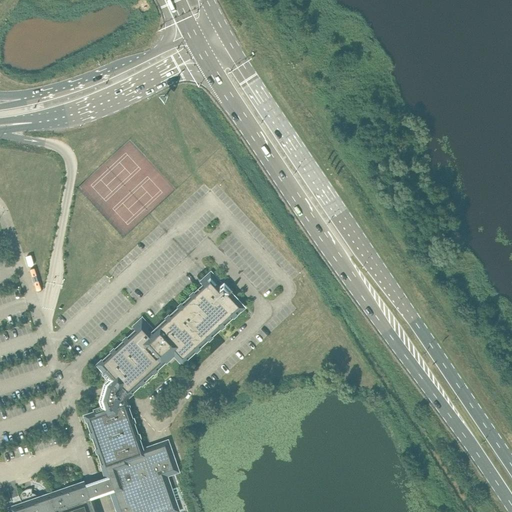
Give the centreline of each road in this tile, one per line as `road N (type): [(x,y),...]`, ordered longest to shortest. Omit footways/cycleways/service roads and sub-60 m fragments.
road 1 (primary): [(202,52),(511,504)]
road 2 (primary): [(511,466),(222,30)]
road 3 (secondary): [(191,34),(21,98)]
road 4 (secondary): [(48,119),(128,91),(202,52)]
